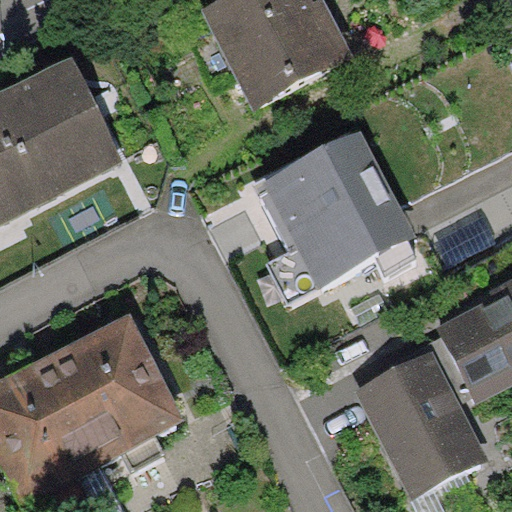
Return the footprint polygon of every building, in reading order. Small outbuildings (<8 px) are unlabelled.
[(314,0),(215,0),(201,8),(256,110),(358,56),(330,4),(327,0),(318,0),(315,2),(314,0)] [(76,55),(0,92),(0,225),(126,162),(76,55)] [(361,128),(252,187),(288,253),(268,264),(289,302),(417,233),(361,128)] [(429,343),(433,351),(460,404),(476,396),(479,402),(511,384),(511,279),(505,283),(511,295),(485,308),(483,304),(437,328),(441,336),(429,343)] [(50,355),(103,463),(185,423),(132,315),(50,355)] [(433,351),(354,390),(410,501),(489,461),(460,404),(433,351)] [(103,463),(50,355),(0,379),(0,463),(20,504),(103,463)]
